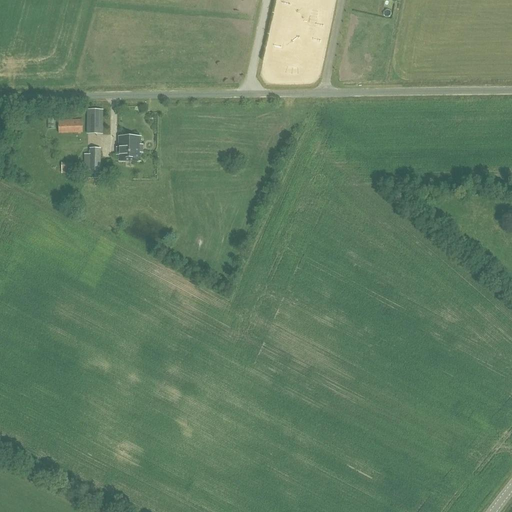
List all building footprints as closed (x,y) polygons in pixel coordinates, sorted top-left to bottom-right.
[(102,134),(103,110),(89,110),(88,134),(102,134)] [(83,133),(83,120),(59,120),(59,134),(83,133)] [(140,137),(120,137),(120,161),(140,161),(140,137)] [(101,149),(90,148),(90,155),(84,155),(84,179),(101,179),(101,149)] [(65,174),(76,174),(76,164),(65,164),(65,174)]
